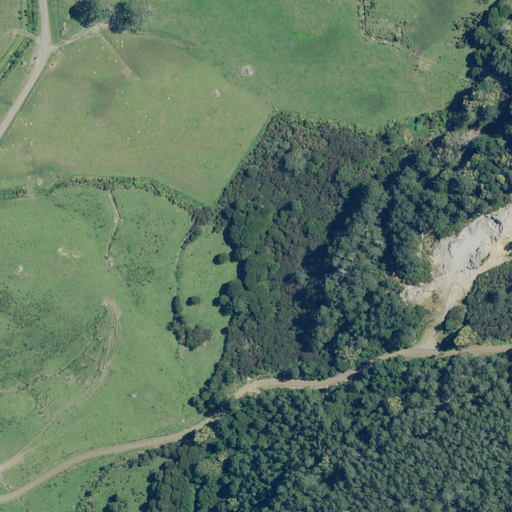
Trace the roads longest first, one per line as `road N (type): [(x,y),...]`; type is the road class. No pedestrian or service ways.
road 1 (track): [(0,497),(83,451),(192,432),(256,380),(332,375),(397,349),(511,351)]
road 2 (track): [(0,135),(44,59),(42,0)]
